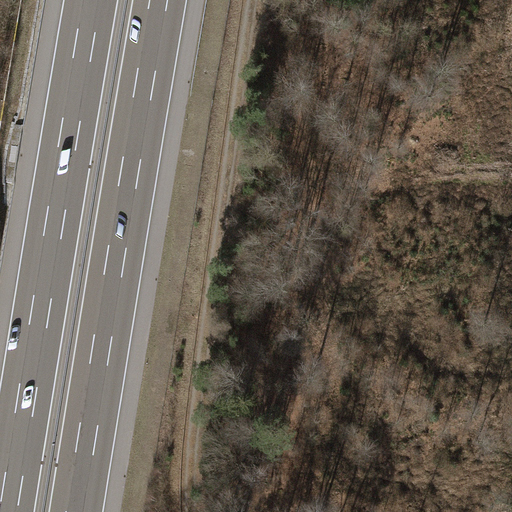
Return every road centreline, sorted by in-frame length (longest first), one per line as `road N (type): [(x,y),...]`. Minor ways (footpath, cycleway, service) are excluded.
road 1 (motorway): [(76,511),(160,0)]
road 2 (motorway): [(91,0),(8,511)]
road 3 (track): [(271,0),(329,282),(342,511)]
road 4 (track): [(254,0),(190,511)]
